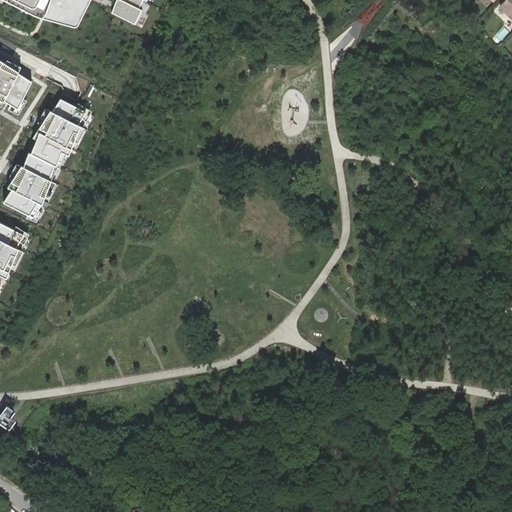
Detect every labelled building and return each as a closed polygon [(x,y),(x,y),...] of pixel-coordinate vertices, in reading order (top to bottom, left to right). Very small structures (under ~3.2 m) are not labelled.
[(3,0),(4,0),(38,17),(43,18),(74,27),(76,26),(78,25),(90,0),(3,0)] [(143,0),(116,0),(116,1),(111,13),(135,24),(142,10),(138,8),(143,0)] [(511,0),(507,0),(501,7),(511,18),(511,0)] [(0,104),(15,112),(31,82),(0,61),(0,104)] [(88,113),(60,97),(49,112),(45,110),(34,128),(27,154),(23,152),(19,169),(0,197),(0,204),(38,221),(88,113)] [(29,235),(16,227),(14,230),(0,222),(0,291),(9,273),(13,275),(31,239),(28,237),(29,235)] [(15,409),(7,404),(0,413),(0,423),(9,430),(16,420),(12,417),(10,415),(15,409)]
